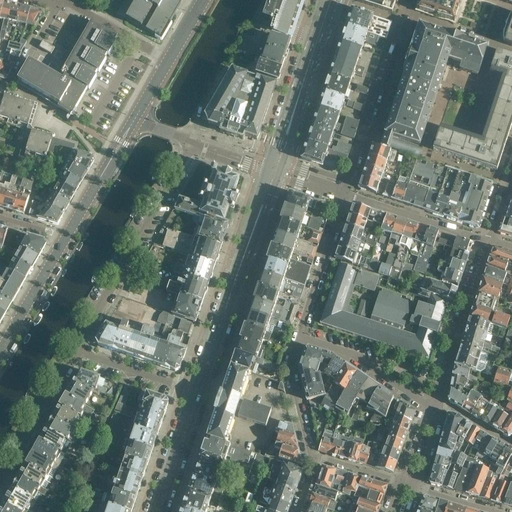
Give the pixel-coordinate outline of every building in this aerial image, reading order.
[(182,0),(136,0),(126,19),(161,39),(182,0)] [(268,0),(262,19),(273,23),(275,24),(273,31),(286,35),(290,25),(295,26),(304,0),(268,0)] [(397,3),(387,0),(357,0),(356,2),(392,13),(395,3),(397,4),(397,3)] [(419,0),(417,9),(416,11),(418,12),(422,13),(434,17),(436,18),(451,23),(454,23),(455,21),(461,0),(419,0)] [(4,2),(0,18),(0,19),(4,20),(0,34),(0,38),(3,40),(8,21),(12,4),(4,2)] [(12,4),(8,21),(5,32),(10,33),(11,28),(16,29),(17,23),(21,6),(12,4)] [(21,6),(17,23),(21,24),(20,32),(24,33),(26,25),(30,8),(21,6)] [(30,8),(26,25),(24,33),(31,34),(35,27),(42,14),(40,11),(30,8)] [(352,9),(346,26),(368,33),(367,33),(380,37),(384,38),(386,39),(391,22),(352,9)] [(511,14),(511,15),(508,19),(507,20),(505,27),(503,35),(503,37),(503,40),(504,43),(505,44),(506,44),(508,45),(511,46),(511,14)] [(29,61),(17,81),(19,82),(44,96),(59,105),(58,107),(71,115),(72,115),(81,99),(83,96),(83,95),(87,88),(89,89),(89,90),(90,89),(89,89),(96,77),(95,75),(95,74),(97,71),(99,72),(100,71),(99,71),(106,60),(105,59),(107,54),(109,55),(110,54),(109,54),(116,43),(114,42),(117,36),(91,21),(89,25),(61,73),(64,75),(63,77),(62,80),(30,61),(29,61)] [(385,134),(385,135),(393,137),(390,148),(420,158),(423,147),(398,140),(399,138),(420,145),(448,58),(462,63),(460,69),(477,75),(486,47),(462,39),(463,38),(448,33),(447,34),(420,25),(412,49),(410,53),(408,60),(406,64),(407,64),(401,82),(384,133),(385,134)] [(342,38),(341,42),(362,49),(362,50),(370,53),(373,41),(372,41),(372,39),(379,42),(380,37),(367,33),(368,33),(346,26),(345,31),(344,30),(342,38)] [(263,47),(266,48),(286,55),(287,50),(290,41),(271,35),(268,43),(265,42),(263,47)] [(7,48),(16,51),(21,52),(24,46),(9,41),(7,48)] [(51,55),(54,48),(42,41),(39,48),(51,55)] [(338,51),(335,58),(356,66),(362,50),(362,49),(341,42),(339,47),(337,51),(338,51)] [(258,60),(262,61),(281,68),(284,60),(286,55),(266,48),(263,47),(261,53),(260,53),(258,60)] [(7,62),(11,50),(7,48),(5,55),(0,73),(0,77),(4,79),(8,77),(15,64),(7,62)] [(440,127),(432,150),(496,171),(511,123),(511,54),(496,50),(490,69),(489,73),(502,77),(481,141),(440,127)] [(330,75),(329,75),(351,82),(353,74),(363,77),(366,69),(356,66),(335,58),(335,59),(335,60),(332,67),(331,71),(330,75)] [(251,73),(256,74),(256,75),(272,80),(277,81),(281,68),(262,61),(258,60),(256,60),(251,73)] [(206,115),(208,123),(208,124),(221,128),(220,132),(221,133),(222,133),(226,134),(236,138),(237,138),(241,139),(242,140),(243,140),(244,139),(244,138),(245,136),(255,140),(257,141),(257,140),(260,131),(273,94),(273,93),(276,85),(270,82),(261,79),(257,78),(248,75),(231,69),(224,82),(225,82),(206,115)] [(323,92),(324,93),(345,100),(350,102),(353,93),(348,91),(351,82),(329,75),(323,92)] [(354,91),(365,95),(366,94),(368,95),(369,89),(367,88),(356,84),(354,91)] [(318,108),(318,109),(339,116),(342,108),(344,108),(345,106),(353,108),(352,109),(362,112),(364,106),(355,103),(348,101),(347,104),(344,103),(345,100),(324,93),(323,96),(322,97),(321,101),(319,108),(318,108)] [(4,97),(0,110),(0,123),(26,131),(28,126),(34,106),(4,97)] [(314,121),(313,125),(334,132),(334,131),(339,132),(338,134),(341,135),(353,139),(359,123),(346,118),(344,126),(338,125),(339,125),(337,124),(339,116),(318,109),(316,116),(315,116),(314,120),(314,121)] [(308,137),(307,142),(328,149),(334,132),(313,125),(308,137)] [(32,132),(27,148),(26,152),(24,157),(43,163),(44,162),(47,163),(48,162),(50,155),(51,155),(54,146),(50,145),(52,138),(32,132)] [(385,135),(380,147),(389,150),(390,148),(393,137),(385,135)] [(54,146),(73,151),(75,144),(52,138),(50,145),(54,146)] [(338,141),(335,151),(345,155),(348,156),(351,146),(338,141)] [(328,149),(307,142),(306,146),(305,146),(301,159),(309,161),(309,162),(313,163),(314,163),(322,166),(323,163),(324,164),(326,158),(332,160),(333,158),(346,162),(348,156),(345,155),(335,151),(328,149)] [(369,155),(387,162),(390,163),(394,152),(390,151),(389,150),(380,147),(372,145),(369,153),(370,153),(369,155)] [(21,167),(24,157),(26,152),(27,148),(22,146),(15,166),(20,168),(21,167)] [(73,151),(67,161),(88,173),(90,169),(89,169),(94,162),(92,156),(73,151)] [(368,158),(365,166),(383,173),(387,162),(369,155),(368,156),(369,157),(368,159),(368,158)] [(65,165),(61,171),(64,172),(81,183),(86,175),(88,173),(67,161),(61,158),(60,162),(65,165)] [(362,176),(362,177),(380,183),(381,179),(383,180),(385,173),(383,173),(365,166),(362,174),(363,174),(362,176)] [(447,169),(438,166),(435,175),(444,179),(447,169)] [(30,181),(32,175),(3,167),(1,172),(12,176),(23,179),(30,181)] [(176,209),(175,209),(178,210),(177,211),(205,220),(206,217),(225,224),(225,223),(224,222),(229,208),(233,209),(235,206),(234,206),(235,204),(236,200),(237,200),(238,195),(234,193),(239,179),(231,176),(232,173),(223,170),(222,173),(217,170),(216,168),(214,168),(213,168),(212,169),(211,169),(211,170),(211,172),(212,173),(213,173),(209,184),(204,182),(199,199),(203,200),(201,206),(180,199),(177,206),(176,209)] [(58,182),(57,183),(75,193),(81,183),(64,172),(58,183),(58,182)] [(8,191),(3,208),(13,211),(19,194),(23,179),(12,176),(8,191)] [(380,183),(362,177),(361,178),(360,181),(360,180),(359,186),(359,187),(360,188),(360,189),(376,194),(382,196),(386,185),(380,183)] [(406,178),(405,179),(399,177),(395,188),(391,199),(392,199),(403,203),(411,180),(406,178)] [(19,194),(13,211),(24,215),(29,197),(33,182),(30,181),(23,179),(19,194)] [(411,179),(411,180),(403,203),(413,206),(420,183),(411,179)] [(52,193),(70,203),(69,203),(75,193),(57,183),(55,181),(49,191),(52,193)] [(473,186),(472,192),(488,197),(491,186),(475,181),(473,186)] [(0,207),(3,208),(8,191),(10,184),(5,183),(4,185),(0,183),(0,207)] [(420,183),(413,206),(423,210),(428,193),(431,187),(420,183)] [(386,185),(382,196),(391,199),(395,188),(386,185)] [(428,193),(423,210),(433,213),(440,193),(440,190),(431,187),(428,193)] [(290,192),(285,206),(306,213),(308,208),(314,210),(317,202),(310,200),(290,192)] [(468,202),(484,207),(488,197),(472,192),(470,196),(468,202)] [(43,202),(46,204),(64,215),(66,211),(65,211),(70,203),(52,193),(48,200),(46,198),(43,202)] [(440,193),(433,213),(444,216),(447,206),(448,206),(449,201),(451,197),(440,193)] [(465,212),(481,217),(484,207),(468,202),(467,207),(465,212)] [(29,216),(37,219),(57,225),(62,217),(64,215),(46,204),(44,207),(33,203),(29,216)] [(349,214),(349,215),(373,223),(382,226),(386,215),(371,210),(361,207),(361,206),(356,205),(354,204),(353,204),(352,206),(349,214)] [(281,219),(302,226),(315,231),(319,218),(306,213),(285,206),(281,219)] [(447,206),(444,216),(458,221),(461,211),(448,206),(447,206)] [(461,211),(458,221),(476,227),(478,226),(481,217),(465,212),(461,211)] [(168,228),(174,216),(170,214),(164,225),(168,228)] [(348,218),(345,225),(364,232),(366,226),(372,228),(373,223),(367,221),(349,215),(348,218)] [(380,231),(381,231),(379,236),(385,238),(383,245),(388,247),(392,235),(397,219),(393,217),(392,218),(391,217),(386,215),(382,226),(380,231)] [(193,236),(199,239),(221,246),(224,238),(225,237),(225,236),(226,234),(226,233),(226,232),(229,224),(225,223),(225,224),(206,217),(205,220),(194,216),(193,218),(193,220),(194,222),(195,224),(197,225),(193,236)] [(281,219),(276,233),(297,240),(302,226),(281,219)] [(397,219),(392,235),(388,247),(386,253),(390,254),(388,265),(392,267),(402,238),(407,222),(403,221),(397,219)] [(511,221),(505,219),(504,219),(502,226),(511,229),(511,221)] [(402,238),(392,267),(389,277),(399,280),(404,265),(409,252),(413,242),(418,226),(407,222),(402,238)] [(342,236),(360,242),(375,247),(379,237),(364,232),(345,225),(343,233),(342,236)] [(418,226),(413,242),(409,252),(411,255),(418,258),(422,245),(427,229),(418,226)] [(511,229),(502,226),(501,226),(499,231),(500,233),(511,236),(511,229)] [(193,237),(169,229),(168,229),(163,246),(172,249),(171,251),(192,258),(215,265),(216,261),(217,260),(221,247),(221,246),(199,239),(193,237)] [(427,229),(422,245),(418,258),(414,271),(424,274),(433,249),(435,243),(439,233),(427,229)] [(322,234),(311,230),(309,235),(320,239),(322,234)] [(276,233),(272,246),(293,253),(313,260),(317,246),(297,240),(276,233)] [(445,247),(453,249),(469,255),(469,254),(469,252),(470,252),(472,245),(471,245),(470,243),(456,238),(439,233),(435,243),(445,247)] [(21,247),(21,248),(39,258),(46,245),(45,241),(27,236),(21,235),(16,244),(21,247)] [(318,244),(320,239),(309,235),(308,241),(318,244)] [(341,240),(338,247),(357,253),(361,255),(365,244),(360,243),(360,242),(342,236),(341,237),(342,237),(341,240)] [(267,259),(263,272),(284,279),(290,260),(293,253),(272,246),(271,246),(267,259)] [(335,258),(343,261),(343,262),(357,266),(361,255),(357,253),(338,247),(336,255),(335,258)] [(445,258),(449,260),(465,265),(469,255),(453,249),(445,247),(443,251),(447,252),(445,258)] [(14,259),(32,269),(39,258),(21,248),(18,252),(15,250),(11,257),(14,259)] [(492,250),(490,257),(511,265),(511,253),(495,248),(495,249),(493,250),(492,250)] [(187,273),(186,277),(208,284),(210,279),(211,278),(210,278),(212,275),(212,274),(215,265),(192,258),(189,257),(183,271),(187,273)] [(511,265),(490,257),(486,267),(507,275),(511,276),(511,265)] [(440,264),(439,268),(462,275),(465,265),(449,260),(445,258),(443,264),(440,263),(440,264)] [(14,259),(7,270),(25,281),(32,269),(14,259)] [(290,260),(284,279),(304,286),(311,267),(290,260)] [(342,265),(339,264),(339,265),(339,266),(334,279),(334,281),(330,292),(330,293),(330,294),(326,306),(320,324),(353,334),(352,335),(354,335),(369,340),(370,341),(370,340),(376,342),(376,343),(377,343),(393,348),(394,349),(394,348),(415,355),(426,359),(427,359),(428,360),(428,358),(431,347),(432,347),(432,346),(436,335),(437,333),(436,333),(439,326),(439,325),(443,314),(443,312),(447,300),(431,295),(429,300),(428,300),(426,306),(418,303),(414,318),(412,317),(409,324),(414,326),(414,325),(419,327),(419,329),(416,336),(352,315),(354,309),(348,307),(355,286),(374,292),(379,277),(356,270),(342,265)] [(377,273),(380,267),(370,264),(368,270),(377,273)] [(382,264),(378,274),(380,275),(385,276),(389,277),(392,267),(382,264)] [(483,278),(503,285),(508,287),(509,285),(504,283),(507,275),(486,267),(486,270),(485,270),(483,278)] [(0,281),(19,292),(19,291),(25,281),(7,270),(3,268),(0,272),(0,281)] [(439,268),(437,272),(444,274),(442,280),(455,285),(458,286),(462,275),(439,268)] [(263,272),(259,285),(300,300),(304,286),(284,279),(263,272)] [(166,291),(180,296),(202,303),(202,302),(205,294),(206,293),(205,293),(206,290),(207,290),(207,289),(208,284),(186,277),(185,280),(172,276),(166,291)] [(503,285),(483,278),(480,287),(500,293),(503,285)] [(133,280),(131,286),(143,290),(145,284),(133,280)] [(409,294),(418,297),(428,300),(429,300),(431,295),(447,300),(453,302),(457,290),(453,288),(430,280),(430,281),(426,280),(423,291),(420,290),(411,287),(409,294)] [(0,296),(12,304),(19,292),(0,281),(0,296)] [(258,286),(254,299),(275,306),(278,298),(286,300),(283,309),(296,313),(298,305),(300,300),(259,285),(258,285),(258,286)] [(131,286),(129,292),(142,296),(143,290),(131,286)] [(500,293),(480,287),(477,295),(496,302),(497,302),(500,293)] [(371,317),(372,317),(371,321),(402,331),(404,327),(412,303),(410,303),(412,298),(407,297),(405,301),(401,299),(402,296),(383,289),(381,293),(379,292),(371,317)] [(175,303),(173,309),(171,315),(182,318),(195,322),(199,312),(202,304),(202,303),(180,296),(174,294),(171,302),(175,303)] [(477,295),(473,306),(491,312),(491,313),(492,313),(496,302),(477,295)] [(0,312),(5,315),(12,304),(0,296),(0,312)] [(249,312),(277,321),(291,326),(296,313),(283,309),(275,306),(254,299),(249,312)] [(357,315),(365,317),(370,302),(361,300),(357,315)] [(470,317),(488,323),(491,313),(491,312),(473,306),(473,308),(472,309),(472,310),(471,313),(470,315),(471,315),(470,317)] [(157,311),(153,322),(164,326),(168,315),(157,311)] [(249,312),(245,325),(266,332),(272,334),(275,326),(277,321),(249,312)] [(493,325),(506,330),(510,319),(495,313),(491,324),(493,325)] [(470,317),(467,326),(488,332),(491,333),(491,332),(493,327),(493,325),(491,324),(490,324),(488,323),(470,317)] [(99,346),(127,355),(135,328),(128,326),(128,323),(123,321),(121,324),(109,320),(97,342),(99,346)] [(175,339),(164,368),(175,372),(176,371),(179,370),(180,370),(180,369),(180,368),(183,358),(184,358),(184,357),(185,354),(185,353),(187,347),(185,346),(180,344),(181,341),(183,333),(188,335),(192,323),(182,320),(177,331),(175,339)] [(135,328),(127,355),(139,360),(152,364),(161,338),(154,335),(155,332),(149,330),(150,327),(144,325),(143,328),(136,325),(135,328)] [(245,325),(240,338),(262,346),(263,340),(269,342),(272,334),(266,332),(245,325)] [(467,326),(464,335),(493,344),(494,342),(485,339),(488,332),(467,326)] [(161,338),(152,364),(164,368),(175,339),(177,331),(174,330),(172,331),(171,334),(170,335),(170,337),(169,337),(168,340),(161,338)] [(464,335),(461,345),(482,351),(483,348),(498,353),(499,349),(492,346),(493,344),(464,335)] [(240,338),(236,352),(256,358),(256,359),(262,361),(265,353),(267,352),(268,348),(262,346),(240,338)] [(482,351),(461,345),(458,355),(485,364),(488,353),(482,351)] [(305,349),(302,358),(322,364),(324,361),(331,363),(335,358),(331,355),(308,348),(308,347),(307,348),(305,349),(305,348),(305,349)] [(236,352),(231,366),(250,372),(255,374),(258,367),(253,366),(254,365),(254,364),(280,372),(278,366),(262,361),(256,359),(256,358),(236,352)] [(485,364),(458,355),(455,364),(472,370),(482,374),(484,371),(487,365),(485,364)] [(302,358),(299,368),(317,374),(320,364),(322,365),(322,364),(302,358)] [(335,358),(331,363),(325,374),(331,378),(327,383),(332,385),(335,380),(345,365),(345,364),(335,358)] [(454,367),(452,376),(463,378),(467,381),(475,385),(477,379),(471,376),(472,370),(455,364),(455,365),(454,367)] [(335,380),(333,384),(329,390),(342,396),(345,391),(345,392),(358,374),(347,366),(345,365),(335,380)] [(207,438),(230,446),(226,444),(237,410),(240,411),(238,417),(266,426),(271,410),(244,401),(243,402),(240,401),(250,372),(231,366),(222,393),(221,393),(215,410),(216,410),(207,438)] [(317,374),(299,368),(304,389),(323,384),(320,374),(317,374)] [(493,383),(507,388),(511,389),(511,371),(511,372),(499,368),(497,373),(493,383)] [(79,372),(73,383),(94,391),(105,394),(107,389),(101,387),(104,379),(100,378),(81,371),(79,372)] [(345,391),(342,396),(340,400),(336,407),(333,412),(332,414),(331,413),(330,417),(339,419),(341,414),(347,417),(356,399),(367,380),(358,374),(359,374),(358,374),(345,392),(345,391)] [(452,376),(451,383),(465,387),(466,384),(467,381),(463,378),(452,376)] [(367,380),(356,399),(347,417),(341,414),(339,419),(350,421),(354,413),(353,413),(359,401),(364,404),(369,405),(372,400),(379,388),(377,387),(370,383),(370,382),(368,381),(368,380),(367,380)] [(284,393),(285,393),(282,384),(279,382),(276,390),(284,393)] [(100,393),(94,391),(73,383),(66,394),(85,406),(93,392),(99,395),(100,393)] [(451,383),(450,390),(457,394),(459,387),(464,389),(465,387),(451,383)] [(323,384),(304,389),(307,401),(309,400),(311,401),(325,397),(326,397),(326,396),(323,384)] [(467,400),(462,410),(468,413),(470,414),(471,415),(481,399),(481,397),(485,391),(475,385),(472,392),(471,392),(469,396),(467,399),(467,400)] [(124,389),(118,403),(125,405),(131,391),(132,389),(126,386),(125,389),(124,389)] [(449,402),(450,402),(462,410),(467,400),(467,399),(469,396),(462,392),(464,389),(459,387),(457,394),(450,390),(449,390),(450,390),(449,392),(448,399),(447,399),(449,402)] [(372,400),(369,405),(369,406),(367,409),(374,411),(374,410),(377,411),(370,421),(383,424),(386,418),(391,404),(393,400),(393,399),(393,398),(393,397),(393,396),(386,392),(379,388),(372,400)] [(481,399),(471,415),(479,420),(488,406),(489,404),(485,402),(491,393),(486,390),(485,391),(481,397),(481,399)] [(140,402),(137,410),(140,411),(163,419),(164,415),(165,415),(166,410),(168,406),(168,404),(166,400),(166,399),(165,399),(147,393),(147,394),(141,392),(140,394),(137,401),(140,402)] [(325,397),(320,406),(330,413),(331,410),(333,412),(336,407),(340,400),(328,392),(326,396),(326,397),(325,397)] [(60,405),(81,418),(88,422),(94,411),(85,406),(66,394),(60,405)] [(397,400),(394,410),(397,410),(396,411),(397,411),(396,415),(411,423),(415,412),(397,400)] [(488,406),(479,420),(490,426),(498,412),(498,411),(500,408),(491,402),(488,406)] [(134,417),(131,427),(157,437),(157,436),(158,434),(160,428),(162,422),(163,419),(140,411),(137,410),(118,403),(114,412),(131,418),(132,416),(134,417)] [(511,404),(509,403),(507,407),(503,404),(500,408),(505,411),(511,415),(511,404)] [(60,405),(53,416),(74,429),(77,424),(75,423),(79,417),(81,418),(60,405)] [(498,412),(490,426),(492,427),(500,432),(509,418),(498,411),(498,412)] [(445,426),(444,430),(455,437),(456,436),(464,421),(464,420),(456,416),(448,414),(446,421),(446,424),(445,424),(445,425),(445,426)] [(392,426),(407,433),(411,423),(396,415),(394,420),(391,420),(390,425),(392,426)] [(511,415),(509,418),(500,432),(502,433),(501,433),(507,437),(510,436),(511,433),(511,415)] [(53,416),(46,429),(65,440),(74,445),(77,440),(72,437),(75,433),(76,431),(76,430),(74,429),(53,416)] [(280,421),(277,431),(280,431),(294,436),(294,435),(292,425),(280,421)] [(456,436),(460,438),(458,444),(461,445),(464,440),(472,425),(470,425),(470,424),(465,421),(465,422),(464,421),(456,436)] [(403,444),(407,433),(392,426),(390,425),(388,428),(387,428),(386,429),(381,428),(378,432),(388,436),(388,437),(403,444)] [(472,425),(464,440),(462,445),(467,448),(463,455),(468,457),(473,446),(474,444),(481,431),(472,425)] [(131,427),(126,441),(152,451),(155,441),(157,437),(131,427)] [(332,440),(328,454),(337,457),(342,443),(344,437),(342,437),(338,436),(340,428),(336,427),(334,435),(332,440)] [(46,429),(40,440),(61,453),(65,455),(71,443),(65,440),(46,429)] [(105,434),(119,439),(121,434),(107,429),(105,434)] [(279,434),(276,443),(298,450),(296,442),(296,441),(295,437),(295,436),(294,436),(280,431),(277,431),(276,430),(275,432),(279,434)] [(440,443),(438,449),(452,453),(453,453),(453,451),(454,449),(458,451),(461,445),(456,443),(457,439),(455,438),(455,437),(444,430),(440,443)] [(481,431),(474,444),(480,447),(487,435),(481,431)] [(323,437),(319,450),(318,451),(328,454),(332,440),(334,435),(329,434),(329,435),(324,433),(323,437)] [(373,444),(384,448),(400,454),(401,452),(400,452),(403,444),(388,437),(386,442),(381,440),(383,435),(377,433),(373,444)] [(487,435),(480,447),(475,457),(482,460),(493,438),(487,435)] [(342,443),(337,457),(347,460),(353,444),(355,438),(350,436),(349,439),(344,437),(342,443)] [(362,446),(356,463),(366,466),(370,454),(371,452),(371,449),(375,438),(372,436),(369,443),(368,443),(366,448),(362,446)] [(201,458),(222,465),(223,466),(227,456),(231,458),(230,460),(236,462),(236,461),(242,463),(244,462),(248,463),(249,461),(253,462),(256,455),(252,453),(242,450),(240,449),(230,446),(207,438),(205,443),(204,443),(204,444),(204,445),(204,447),(203,447),(202,449),(203,449),(202,452),(201,452),(201,453),(201,454),(200,458),(201,458)] [(353,444),(347,460),(356,463),(362,446),(357,445),(359,440),(355,438),(353,444)] [(493,438),(482,460),(487,462),(489,459),(499,442),(493,438)] [(40,440),(33,452),(54,464),(59,467),(65,456),(61,453),(40,440)] [(125,456),(124,457),(147,465),(147,464),(149,459),(152,451),(126,441),(123,450),(126,452),(125,456)] [(499,442),(489,459),(493,460),(491,463),(496,466),(507,447),(499,442)] [(298,450),(276,443),(276,444),(278,445),(278,447),(282,448),(278,459),(298,466),(299,467),(301,466),(299,457),(300,456),(298,450)] [(382,452),(380,458),(396,463),(399,455),(400,454),(384,448),(373,444),(371,449),(382,452)] [(511,449),(507,447),(496,466),(499,468),(496,474),(501,475),(511,455),(511,449)] [(438,449),(436,457),(446,460),(446,458),(450,460),(450,459),(452,453),(438,449)] [(452,453),(450,459),(452,460),(451,464),(462,469),(467,457),(455,452),(453,451),(453,453),(452,453)] [(33,452),(26,464),(48,476),(52,479),(59,467),(54,464),(33,452)] [(115,473),(119,474),(141,482),(143,478),(145,472),(147,465),(124,457),(125,456),(124,456),(121,455),(121,454),(120,454),(116,464),(118,465),(118,464),(119,465),(120,465),(121,466),(120,471),(117,470),(115,473)] [(250,473),(258,476),(265,457),(257,454),(250,473)] [(370,454),(366,466),(380,470),(382,470),(384,471),(385,471),(393,473),(396,463),(380,458),(378,463),(372,461),(374,456),(370,454)] [(511,455),(501,475),(507,477),(511,469),(511,455)] [(436,457),(434,466),(443,468),(444,465),(450,467),(451,464),(452,460),(450,459),(450,460),(446,458),(446,460),(436,457)] [(462,470),(459,475),(453,490),(466,494),(466,492),(474,473),(477,466),(479,462),(468,457),(462,470)] [(196,471),(195,475),(217,482),(218,476),(221,477),(223,472),(220,471),(222,465),(201,458),(198,466),(197,466),(196,471)] [(26,464),(20,475),(41,488),(41,487),(45,490),(52,479),(48,476),(26,464)] [(273,466),(270,473),(298,483),(303,471),(300,470),(283,464),(281,469),(273,466)] [(434,466),(431,475),(445,479),(447,472),(442,471),(443,468),(434,466)] [(460,469),(451,466),(449,472),(458,474),(460,469)] [(466,492),(466,494),(479,498),(486,478),(489,470),(477,466),(474,473),(466,492)] [(317,484),(316,486),(331,490),(332,485),(337,471),(322,467),(317,483),(317,484)] [(337,471),(332,485),(339,487),(337,492),(342,494),(348,475),(337,471)] [(447,472),(445,479),(442,487),(453,490),(459,475),(448,472),(447,472)] [(113,491),(135,499),(136,499),(136,498),(136,497),(140,485),(141,482),(119,474),(115,473),(115,475),(118,476),(117,479),(114,478),(110,490),(113,491)] [(270,473),(269,477),(268,480),(276,483),(274,488),(294,495),(298,483),(270,473)] [(486,478),(479,498),(486,500),(491,501),(498,482),(498,481),(501,476),(493,473),(491,479),(486,478)] [(20,475),(13,487),(32,498),(37,501),(41,494),(44,496),(47,492),(41,488),(20,475)] [(217,482),(195,475),(194,478),(193,478),(192,483),(189,491),(188,491),(211,499),(219,501),(225,485),(217,482)] [(348,475),(342,494),(349,497),(351,492),(356,494),(357,491),(359,487),(362,479),(361,479),(359,478),(348,475)] [(431,475),(429,482),(431,483),(431,484),(442,487),(445,479),(431,475)] [(362,479),(359,487),(372,493),(384,497),(384,495),(385,495),(388,486),(363,479),(362,479)] [(498,482),(491,501),(493,502),(503,505),(510,485),(498,481),(498,482)] [(511,485),(510,485),(503,505),(511,507),(511,485)] [(316,486),(313,495),(327,499),(327,498),(335,502),(339,504),(340,499),(344,500),(345,496),(338,493),(331,490),(316,486)] [(13,487),(4,502),(20,511),(24,511),(26,510),(28,511),(30,507),(33,509),(37,501),(32,498),(13,487)] [(367,496),(365,501),(380,506),(384,497),(372,493),(359,487),(357,491),(362,493),(362,494),(367,496)] [(74,490),(70,488),(64,500),(69,502),(74,490)] [(264,490),(262,496),(290,507),(294,495),(274,488),(273,493),(265,490),(264,490)] [(105,494),(102,504),(125,511),(131,511),(134,504),(135,499),(113,491),(111,496),(105,494)] [(184,505),(183,508),(194,511),(206,511),(211,499),(188,491),(187,495),(187,496),(186,499),(185,500),(183,505),(184,505)] [(313,495),(310,504),(327,509),(329,505),(340,509),(342,505),(339,504),(335,502),(327,498),(327,499),(313,495)] [(262,496),(259,503),(268,506),(266,511),(268,511),(287,511),(290,507),(262,496)] [(357,507),(358,508),(368,511),(377,511),(378,510),(379,511),(380,506),(365,501),(359,499),(354,497),(351,505),(357,507)] [(423,499),(419,509),(428,511),(435,511),(439,501),(425,497),(423,499)] [(445,511),(448,504),(446,503),(441,502),(440,501),(439,501),(435,511),(445,511)] [(20,511),(4,502),(0,509),(0,511),(20,511)]
